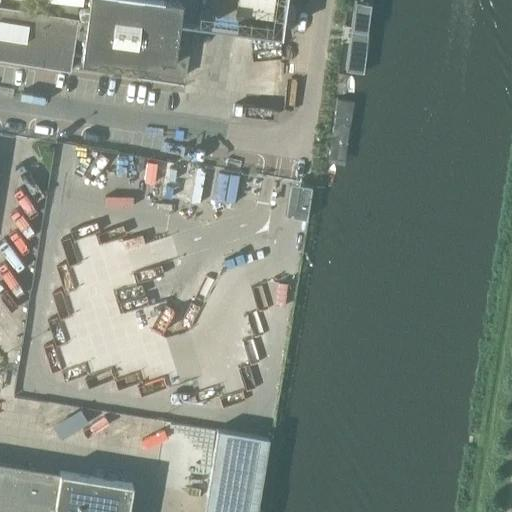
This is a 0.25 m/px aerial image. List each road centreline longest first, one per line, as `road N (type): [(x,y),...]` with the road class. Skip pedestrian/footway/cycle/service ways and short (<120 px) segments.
road 1 (unknown): [(275,184),(224,219),(109,264),(93,290),(97,308),(133,346),(158,349),(214,326),(279,246),(282,209)]
road 2 (unclassified): [(303,147),(0,99)]
road 3 (unclassified): [(303,147),(325,0)]
road 4 (unknown): [(224,0),(188,129)]
